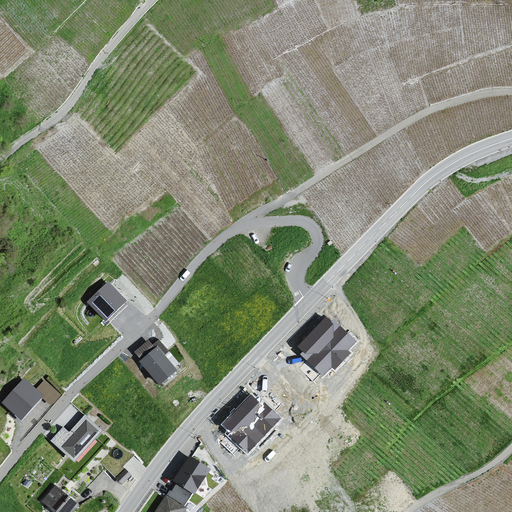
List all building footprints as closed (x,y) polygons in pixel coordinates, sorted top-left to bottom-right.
[(125,301),(109,283),(90,302),(106,319),(125,301)] [(355,341),(334,322),(332,324),(326,319),(301,346),(305,350),(302,354),(323,374),(331,365),(335,369),(349,354),(346,351),(355,341)] [(140,357),(138,359),(157,381),(174,367),(162,353),(167,349),(158,338),(151,343),(148,339),(134,350),(140,357)] [(25,380),(3,406),(24,422),(44,401),(52,407),(62,396),(45,381),(39,390),(25,380)] [(279,419),(258,400),(256,402),(250,397),(226,424),(230,428),(226,432),(248,451),(256,443),(260,446),(273,431),(270,429),(279,419)] [(88,423),(65,449),(76,460),(101,434),(88,423)] [(193,458),(175,481),(196,496),(213,473),(193,458)] [(55,484),(42,500),(56,511),(72,511),(79,504),(55,484)] [(165,498),(157,511),(187,511),(188,510),(165,498)]
